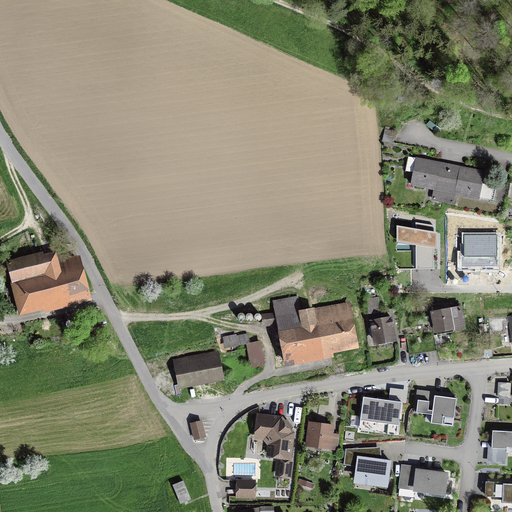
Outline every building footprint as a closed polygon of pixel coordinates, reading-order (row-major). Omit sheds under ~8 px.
[(382,141),(394,143),(396,131),(385,129),(382,141)] [(431,201),(442,203),(450,164),(416,158),(408,157),(405,172),(413,173),(410,187),(427,190),(426,198),(431,199),(431,201)] [(450,164),(442,203),(457,206),(459,197),(480,201),(480,198),(494,201),(497,187),(483,184),(486,171),(450,164)] [(416,251),(400,251),(400,269),(433,269),(433,225),(416,222),(416,251)] [(45,314),(92,302),(80,255),(59,260),(56,252),(44,255),(43,252),(6,262),(11,283),(10,283),(19,318),(44,311),(45,314)] [(467,259),(466,275),(502,276),(502,255),(475,254),(475,259),(467,259)] [(298,296),(272,300),(275,313),(262,314),(263,328),(277,327),(285,369),(360,355),(350,302),(301,312),(298,296)] [(379,297),(367,298),(368,315),(380,314),(379,297)] [(466,330),(462,307),(450,309),(449,304),(438,306),(439,312),(430,313),(434,336),(466,330)] [(374,347),(397,343),(393,317),(369,321),(374,347)] [(222,337),(225,350),(246,346),(249,368),(264,366),(260,341),(250,343),(248,334),(236,336),(236,335),(222,337)] [(221,378),(217,357),(175,365),(180,386),(221,378)] [(511,399),(511,384),(498,383),(497,398),(498,398),(498,404),(509,405),(509,399),(511,399)] [(452,399),(452,395),(417,390),(414,414),(432,416),(434,397),(452,399)] [(457,400),(452,399),(434,397),(432,416),(431,425),(443,427),(443,426),(453,427),(457,400)] [(403,405),(366,400),(363,429),(399,433),(403,405)] [(254,439),(263,441),(267,446),(266,458),(277,459),(292,461),(295,433),(292,430),(294,428),(287,419),(286,421),(282,417),(257,414),(254,439)] [(190,424),(194,441),(206,438),(202,421),(190,424)] [(308,422),(305,447),(338,451),(340,435),(333,434),(335,425),(308,422)] [(511,433),(492,432),(492,447),(488,447),(487,464),(506,465),(506,455),(511,455),(511,433)] [(357,457),(382,460),(381,448),(346,449),(343,466),(356,467),(357,457)] [(353,485),(388,490),(392,462),(382,460),(357,457),(356,467),(353,485)] [(294,462),(292,461),(277,459),(274,477),(292,479),(294,462)] [(432,472),(433,469),(401,465),(398,489),(399,489),(399,494),(413,496),(414,494),(413,494),(416,470),(432,472)] [(446,498),(449,474),(432,472),(416,470),(413,494),(414,494),(446,498)] [(298,484),(313,489),(314,484),(299,479),(298,484)] [(236,499),(256,499),(256,480),(236,480),(236,499)] [(183,481),(172,486),(180,505),(191,500),(183,481)] [(502,483),(486,482),(485,498),(502,499),(502,505),(511,505),(511,485),(502,485),(502,483)]
